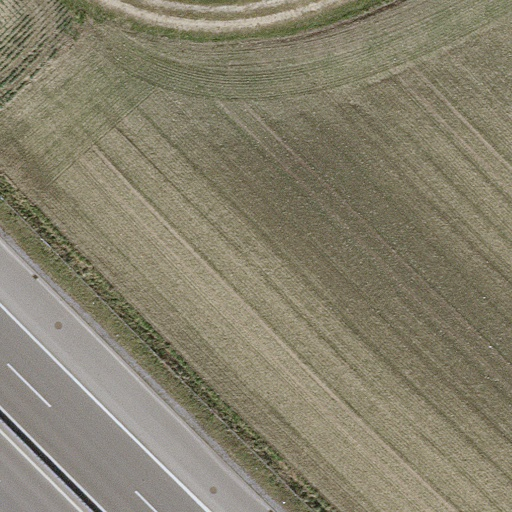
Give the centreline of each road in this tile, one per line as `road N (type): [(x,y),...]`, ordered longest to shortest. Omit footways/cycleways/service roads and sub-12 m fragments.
road 1 (motorway): [(160,511),(0,351)]
road 2 (track): [(138,0),(154,9),(263,12),(320,0)]
